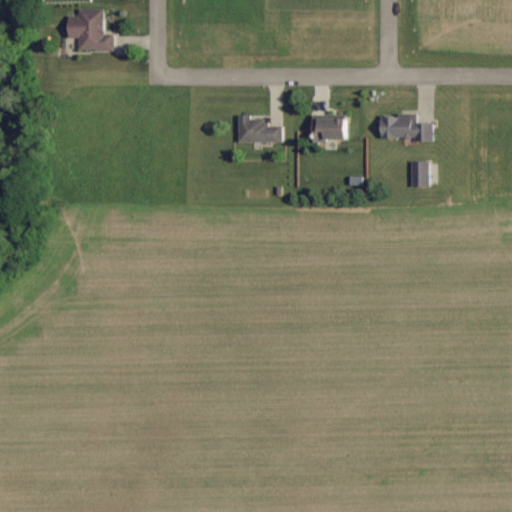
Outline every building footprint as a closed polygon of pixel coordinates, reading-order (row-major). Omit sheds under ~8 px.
[(107,9),(81,9),(80,16),(71,16),(71,38),(82,38),(82,50),(116,51),(117,36),(106,35),(107,9)] [(240,141),(284,143),(285,127),(270,127),(270,116),(241,116),(240,141)] [(435,139),(435,122),(419,122),(419,117),(383,117),(383,139),(435,139)] [(350,139),(349,118),(321,119),(321,132),(318,132),(318,140),(350,139)] [(431,161),(413,161),(413,186),(431,186),(431,161)]
